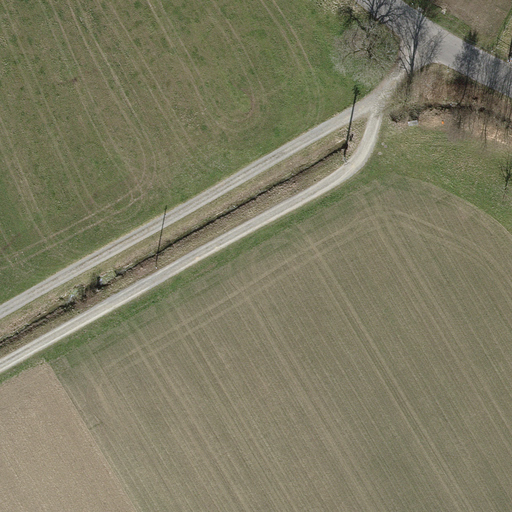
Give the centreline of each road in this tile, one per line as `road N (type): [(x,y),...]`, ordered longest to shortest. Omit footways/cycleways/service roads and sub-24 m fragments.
road 1 (track): [(438,46),(376,108),(0,319)]
road 2 (track): [(376,108),(354,170),(0,369)]
road 3 (tertiary): [(377,0),(438,46),(511,81)]
